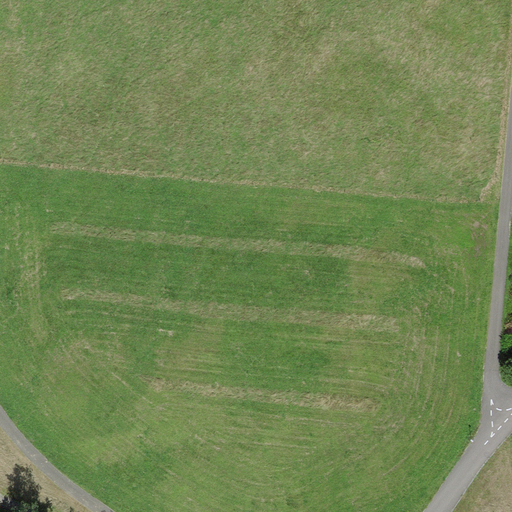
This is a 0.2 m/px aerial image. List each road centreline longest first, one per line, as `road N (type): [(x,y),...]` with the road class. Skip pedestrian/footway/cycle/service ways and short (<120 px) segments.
road 1 (track): [(494,426),(489,358),(511,149)]
road 2 (track): [(111,511),(0,408)]
road 3 (residential): [(511,406),(432,511)]
